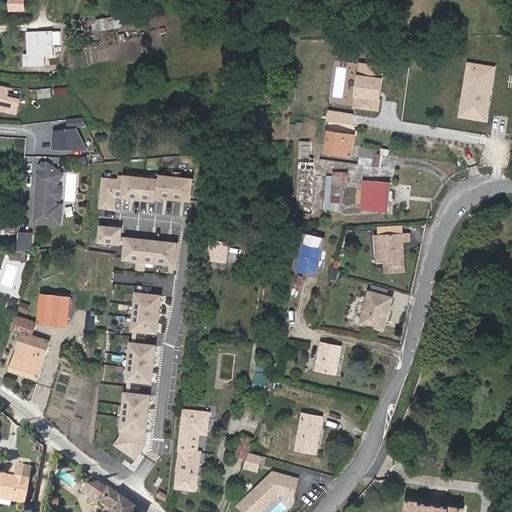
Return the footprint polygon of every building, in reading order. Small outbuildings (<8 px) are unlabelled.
[(26,0),(11,0),(11,11),(27,10),(26,0)] [(117,28),(115,16),(97,20),(99,31),(117,28)] [(32,38),(28,38),(28,52),(25,52),(25,66),(46,65),(46,55),(54,54),(54,30),(32,30),(32,38)] [(0,108),(17,112),(19,99),(8,96),(10,87),(0,84),(0,108)] [(54,95),(67,94),(66,86),(53,87),(54,95)] [(38,88),(38,97),(51,97),(51,88),(38,88)] [(67,129),(53,130),(52,149),(88,149),(77,127),(86,126),(83,117),(66,119),(67,129)] [(328,138),(353,142),(354,135),(329,131),(328,138)] [(352,151),(353,142),(328,138),(326,151),(335,152),(336,150),(352,151)] [(296,140),(295,160),(316,161),(317,141),(296,140)] [(363,152),(390,156),(391,154),(391,151),(364,147),(361,146),(358,163),(362,163),(363,152)] [(388,169),(390,156),(363,152),(362,163),(358,163),(358,164),(388,169)] [(316,161),(295,160),(293,214),(314,216),(316,161)] [(36,220),(62,222),(63,203),(57,203),(57,197),(58,185),(58,182),(65,173),(49,162),(48,163),(44,168),(40,174),(36,220)] [(333,174),(327,174),(325,208),(339,209),(341,185),(348,185),(349,172),(333,171),(333,174)] [(128,178),(105,175),(101,207),(117,209),(119,195),(162,200),(163,196),(191,200),(194,175),(164,172),(163,177),(128,173),(128,178)] [(0,208),(0,214),(19,217),(22,180),(3,179),(0,208)] [(364,181),(362,209),(388,210),(390,183),(364,181)] [(130,227),(104,224),(102,240),(129,243),(128,259),(178,265),(181,242),(129,237),(130,227)] [(2,238),(16,236),(15,227),(1,229),(2,238)] [(34,231),(20,230),(19,245),(34,246),(34,231)] [(400,242),(403,241),(410,241),(410,232),(376,234),(377,255),(384,254),(385,261),(386,274),(405,273),(404,256),(401,256),(400,242)] [(298,271),(318,275),(326,237),(306,233),(298,271)] [(220,265),(222,244),(208,243),(205,264),(220,265)] [(228,245),(222,244),(220,265),(226,266),(228,245)] [(19,248),(11,248),(11,257),(25,256),(25,248),(19,248)] [(333,268),(330,279),(337,280),(339,269),(333,268)] [(297,283),(303,285),(305,277),(299,275),(297,283)] [(167,294),(140,291),(136,330),(163,333),(167,294)] [(364,312),(361,323),(384,330),(394,298),(370,291),(364,312)] [(16,314),(10,329),(22,333),(10,370),(39,380),(51,340),(34,334),(37,325),(69,327),(72,296),(41,293),(39,321),(16,314)] [(28,313),(31,305),(22,302),(19,310),(28,313)] [(355,321),(361,323),(364,312),(358,310),(355,321)] [(95,315),(92,314),(88,314),(87,325),(94,326),(95,320),(95,315)] [(163,343),(136,340),(132,380),(159,382),(163,343)] [(317,370),(337,373),(342,346),(322,342),(317,370)] [(258,381),(270,383),(274,363),(262,361),(258,381)] [(269,389),(270,383),(258,381),(257,387),(269,389)] [(157,392),(130,389),(126,429),(124,435),(116,444),(138,460),(149,446),(153,432),(157,392)] [(184,407),(183,426),(197,425),(199,409),(184,407)] [(197,425),(183,426),(180,450),(182,450),(178,488),(198,490),(202,450),(198,449),(200,430),(209,431),(211,410),(199,409),(197,425)] [(296,448),(317,452),(324,416),(303,412),(296,448)] [(238,451),(250,455),(251,453),(257,437),(246,432),(238,451)] [(14,482),(15,478),(0,475),(0,495),(11,498),(11,502),(23,504),(27,480),(19,478),(18,482),(14,482)] [(106,487),(89,476),(79,491),(96,501),(106,487)] [(239,505),(245,511),(261,511),(280,493),(265,479),(239,505)] [(106,487),(96,501),(103,507),(108,510),(106,511),(130,511),(133,507),(106,487)] [(55,508),(57,499),(48,497),(46,506),(55,508)] [(408,499),(405,511),(464,511),(465,508),(440,504),(432,503),(408,499)]
